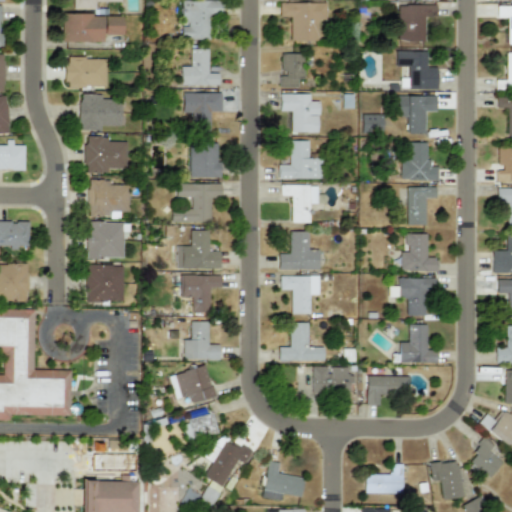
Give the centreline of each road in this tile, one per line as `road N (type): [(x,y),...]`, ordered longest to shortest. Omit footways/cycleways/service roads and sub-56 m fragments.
road 1 (residential): [(333,438),(421,438),(448,425),(463,399),(463,0)]
road 2 (residential): [(333,438),(280,433),(263,422),(249,395),(247,0)]
road 3 (residential): [(61,333),(53,178),(31,108),(31,0)]
